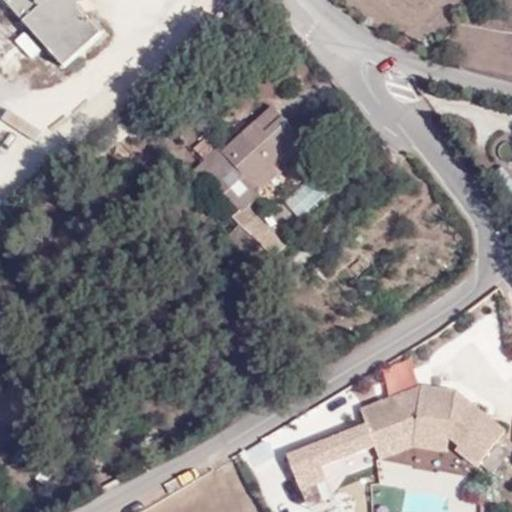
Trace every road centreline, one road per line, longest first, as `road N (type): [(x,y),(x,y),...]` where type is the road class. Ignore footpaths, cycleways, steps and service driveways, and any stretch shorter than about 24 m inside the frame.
road 1 (residential): [(495,249),(440,311),(103,511)]
road 2 (residential): [(331,21),(490,221),(495,249)]
road 3 (tertiary): [(331,21),(419,72),(511,85)]
